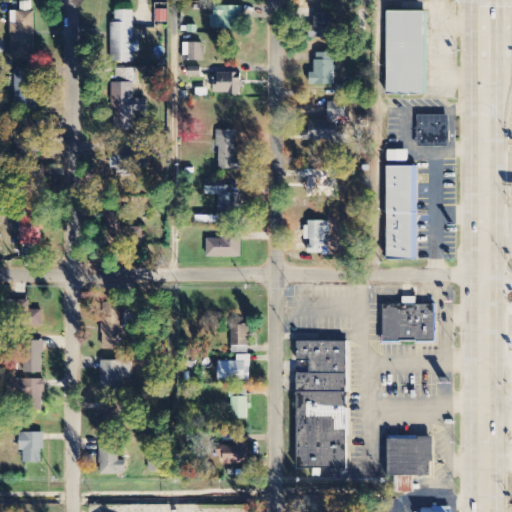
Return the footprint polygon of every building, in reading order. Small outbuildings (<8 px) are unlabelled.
[(34,60),(35,3),(21,3),(21,12),(14,12),(13,60),(34,60)] [(242,7),(213,6),(213,30),(242,30),(242,7)] [(168,11),(156,10),(156,22),(167,23),(168,11)] [(112,23),(112,62),(134,63),(134,53),(140,53),(140,38),(134,38),(134,11),(116,11),(116,23),(112,23)] [(426,13),(388,12),(387,95),(425,95),(426,13)] [(334,14),(315,14),(314,38),(334,39),(334,14)] [(204,45),(185,44),(184,56),(191,56),(190,77),(201,77),(202,64),(203,64),(204,45)] [(336,54),(316,53),(316,73),(311,73),(311,85),(335,86),(336,54)] [(16,72),(16,111),(37,111),(36,71),(16,72)] [(242,95),(243,74),(219,74),(218,95),(242,95)] [(135,99),(135,83),(113,84),(114,130),(134,130),(134,112),(148,112),(147,99),(135,99)] [(308,141),(338,142),(338,118),(346,118),(346,103),(329,103),(329,122),(308,122),(308,141)] [(450,148),(450,116),(419,116),(419,148),(450,148)] [(242,171),(242,159),(237,159),(238,131),(219,131),(218,171),(242,171)] [(39,167),(39,146),(23,146),(23,167),(39,167)] [(112,171),(119,171),(118,177),(133,178),(134,170),(140,170),(140,158),(133,158),(134,148),(113,147),(112,171)] [(409,151),(389,151),(388,162),(409,162),(409,151)] [(419,260),(418,167),(387,167),(389,261),(419,260)] [(45,169),(24,168),(22,194),(44,195),(45,169)] [(308,198),(336,198),(337,186),(332,186),(332,171),(314,170),(314,178),(309,178),(308,198)] [(206,196),(220,196),(219,217),(240,217),(240,194),(233,194),(234,187),(223,186),(223,182),(206,182),(206,196)] [(22,246),(43,245),(42,205),(22,205),(22,246)] [(144,247),(143,228),(121,229),(121,213),(109,213),(109,247),(144,247)] [(309,254),(324,254),(324,233),(330,233),(330,222),(307,222),(306,242),(309,242),(309,254)] [(207,258),(242,259),(242,238),(207,237),(207,258)] [(403,306),(384,306),(384,344),(437,344),(437,306),(417,306),(417,299),(403,299),(403,306)] [(44,311),(30,310),(30,301),(5,301),(4,323),(43,324),(44,311)] [(123,304),(102,304),(104,350),(125,350),(123,304)] [(125,327),(134,327),(134,307),(126,307),(125,327)] [(248,354),(249,326),(232,326),(232,354),(248,354)] [(44,342),(24,342),(24,374),(44,374),(44,342)] [(350,342),(299,343),(299,361),(312,361),(312,375),(298,375),(299,469),(351,469),(350,342)] [(251,356),(237,356),(237,363),(219,362),(219,382),(251,383),(251,356)] [(131,379),(131,362),(102,362),(102,392),(124,392),(124,379),(131,379)] [(44,410),(45,381),(14,380),(13,410),(44,410)] [(233,420),(248,420),(248,410),(249,410),(249,389),(233,389),(233,420)] [(103,427),(125,428),(126,403),(104,402),(103,427)] [(44,434),(21,434),(20,453),(24,453),(24,464),(44,464),(44,434)] [(415,493),(415,477),(434,477),(433,438),(389,438),(389,478),(399,478),(399,493),(415,493)] [(119,461),(119,446),(101,445),(101,474),(127,475),(127,461),(119,461)] [(248,466),(249,446),(217,446),(217,458),(223,458),(223,465),(248,466)] [(326,511),(327,502),(309,501),(308,511),(326,511)]
